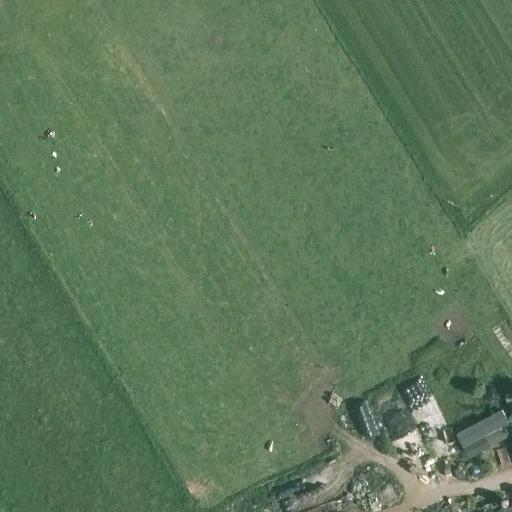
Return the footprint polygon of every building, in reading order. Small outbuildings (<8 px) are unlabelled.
[(504,411),(458,435),(466,448),(488,436),(495,447),(511,437),(505,428),(511,424),(504,411)] [(411,478),(406,463),(389,469),(402,504),(424,496),(416,476),(411,478)] [(393,511),(399,510),(395,500),(362,511),(393,511)] [(344,511),(340,502),(319,511),(344,511)] [(511,511),(511,503),(488,511),(511,511)]
